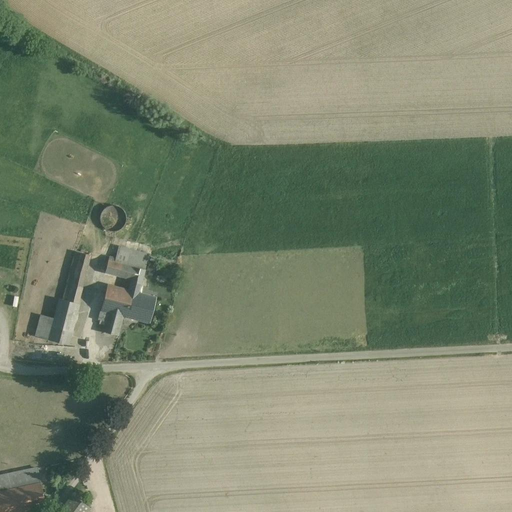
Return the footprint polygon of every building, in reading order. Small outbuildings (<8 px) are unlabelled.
[(129,291),(141,294),(150,256),(120,249),(117,259),(111,258),(107,274),(132,280),(129,291)] [(70,346),(90,256),(72,251),(56,319),(41,315),(36,338),(70,346)] [(129,291),(109,286),(100,320),(106,322),(104,332),(121,336),(126,316),(151,323),(157,298),(141,294),(129,291)] [(0,475),(0,511),(15,511),(46,506),(38,467),(0,475)] [(60,511),(88,511),(92,508),(74,494),(60,511)]
